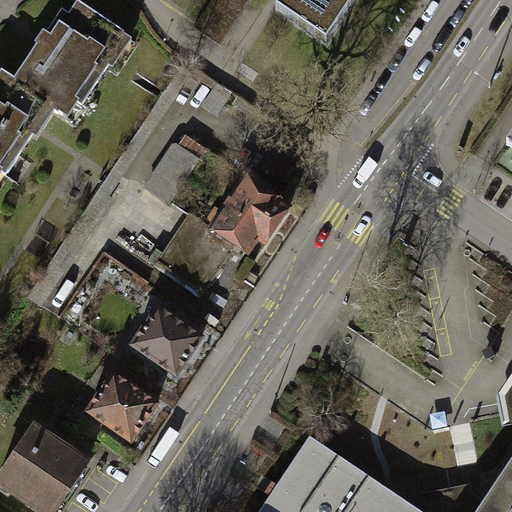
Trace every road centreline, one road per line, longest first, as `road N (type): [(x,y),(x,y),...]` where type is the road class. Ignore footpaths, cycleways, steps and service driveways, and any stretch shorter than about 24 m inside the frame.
road 1 (primary): [(386,161),(150,511)]
road 2 (primary): [(497,0),(386,161)]
road 3 (unclassified): [(386,161),(511,245)]
